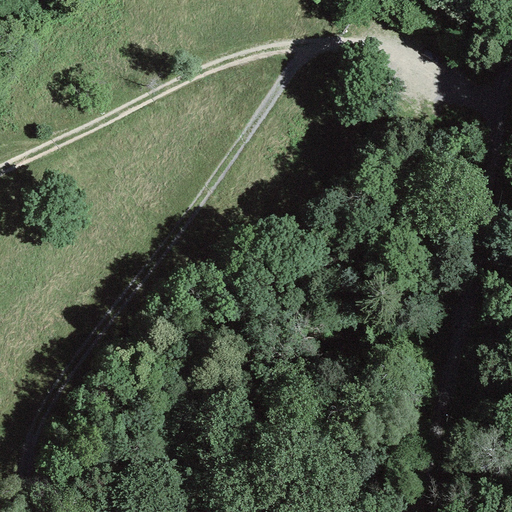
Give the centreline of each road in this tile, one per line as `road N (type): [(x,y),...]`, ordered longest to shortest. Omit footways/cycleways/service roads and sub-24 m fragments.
road 1 (track): [(308,45),(28,454),(25,511)]
road 2 (unclassified): [(511,48),(422,511)]
